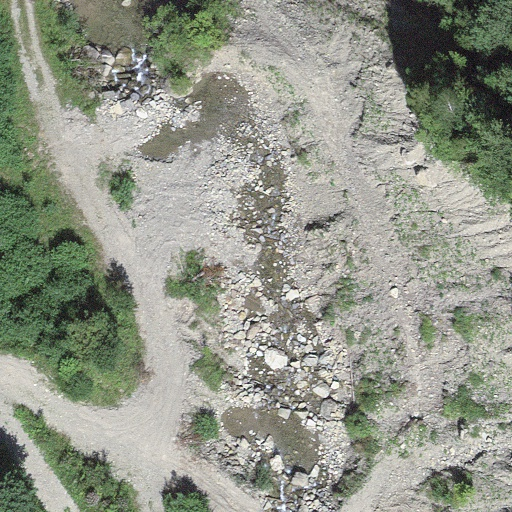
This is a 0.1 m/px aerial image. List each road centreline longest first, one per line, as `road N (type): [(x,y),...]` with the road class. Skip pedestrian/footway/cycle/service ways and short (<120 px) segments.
road 1 (track): [(0,385),(91,426),(125,429),(153,415),(164,384),(161,342),(141,288),(45,89),(20,0)]
road 2 (track): [(70,511),(0,406)]
